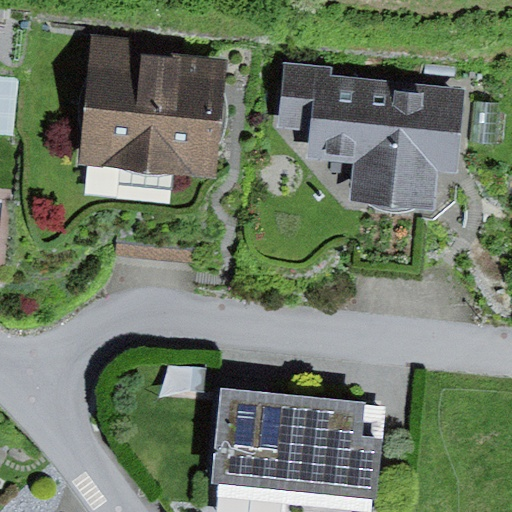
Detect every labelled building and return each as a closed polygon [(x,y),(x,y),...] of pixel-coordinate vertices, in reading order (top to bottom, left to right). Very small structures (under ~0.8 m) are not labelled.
[(157,43),(92,37),(80,168),(214,179),(224,65),(155,59),(157,43)] [(330,70),(283,66),(277,133),(309,136),(306,161),(353,165),(350,202),(433,210),(437,172),(457,174),(465,91),(330,78),(330,70)] [(18,80),(0,78),(0,134),(13,136),(18,80)] [(499,106),(474,104),(470,145),(496,147),(499,106)] [(362,408),(221,394),(211,489),(283,496),(281,511),(375,511),(383,441),(359,439),(362,408)]
